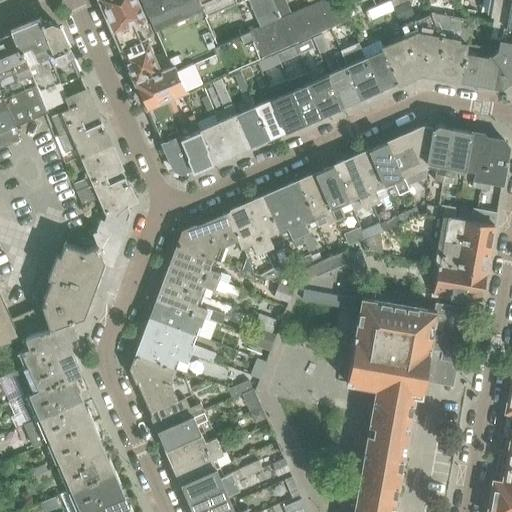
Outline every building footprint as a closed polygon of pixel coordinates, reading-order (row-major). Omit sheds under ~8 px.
[(151,36),(136,0),(99,0),(121,49),(144,39),(151,36)] [(218,45),(199,0),(141,0),(158,37),(171,66),(218,45)] [(246,0),(199,0),(218,45),(226,41),(214,14),(246,0)] [(261,58),(349,20),(353,18),(352,17),(367,10),(364,1),(366,0),(320,0),(249,31),(261,58)] [(417,14),(411,0),(392,9),(398,23),(417,14)] [(511,27),(511,0),(493,0),(491,14),(495,15),(493,24),(511,27)] [(372,19),(392,10),(388,1),(368,10),(372,19)] [(436,76),(445,24),(436,22),(432,13),(400,27),(402,30),(422,73),(425,72),(435,73),(434,76),(436,76)] [(460,81),(467,43),(470,28),(462,27),(463,18),(432,13),(436,22),(445,24),(436,76),(460,81)] [(49,44),(40,22),(41,22),(39,18),(10,30),(12,33),(8,34),(15,51),(19,50),(46,109),(66,101),(69,100),(62,85),(49,55),(53,54),(49,44)] [(70,53),(59,28),(43,22),(41,22),(40,22),(49,44),(53,54),(57,62),(59,64),(62,64),(65,63),(66,61),(66,58),(65,55),(70,53)] [(511,79),(511,27),(493,24),(491,38),(499,40),(498,51),(492,55),(511,81),(511,79)] [(422,73),(402,30),(395,33),(397,37),(381,44),(398,81),(402,83),(422,73)] [(146,107),(261,58),(249,31),(226,41),(218,45),(171,66),(158,71),(135,81),(146,107)] [(47,112),(46,109),(19,50),(15,51),(8,34),(3,36),(4,38),(0,40),(0,88),(15,126),(47,112)] [(329,48),(322,34),(313,38),(320,52),(329,48)] [(158,71),(144,39),(121,49),(135,81),(158,71)] [(398,81),(381,44),(380,40),(362,48),(375,74),(374,78),(379,90),(380,89),(383,91),(389,88),(390,85),(398,81)] [(511,81),(492,55),(488,58),(473,55),(475,45),(467,43),(460,81),(501,88),(511,81)] [(375,74),(362,48),(343,56),(347,65),(355,83),(354,86),(359,98),(362,97),(365,99),(370,96),(372,93),(379,90),(374,78),(375,74)] [(279,62),(276,54),(261,60),(264,69),(279,62)] [(354,86),(355,83),(347,65),(328,73),(336,92),(335,95),(340,107),(343,105),(346,107),(352,104),(353,101),(359,98),(354,86)] [(335,95),(336,92),(328,73),(319,77),(316,69),(306,73),(310,81),(318,99),(317,102),(322,114),(325,113),(328,115),(334,112),(335,109),(340,107),(335,95)] [(281,115),(269,89),(263,75),(255,78),(264,101),(255,105),(263,124),(262,127),(267,138),(270,137),(273,139),(278,136),(280,133),(285,131),(279,118),(281,115)] [(87,92),(81,77),(62,85),(69,100),(87,92)] [(263,124),(255,105),(243,78),(237,81),(245,101),(247,100),(250,107),(247,109),(243,101),(234,105),(245,131),(244,134),(249,146),(251,145),(254,147),(260,144),(261,141),(267,138),(262,127),(263,124)] [(245,131),(234,105),(232,106),(221,79),(213,83),(224,108),(215,112),(223,131),(222,134),(231,154),(233,153),(236,155),(242,152),(243,149),(249,146),(244,134),(245,131)] [(299,110),(300,108),(292,89),(288,81),(269,89),(281,115),(279,118),(285,131),(288,129),(291,131),(297,128),(298,125),(304,122),(299,110)] [(317,102),(318,99),(310,81),(292,89),(300,108),(299,110),(304,122),(306,121),(310,123),(315,120),(316,117),(322,114),(317,102)] [(0,88),(0,133),(14,127),(16,126),(15,126),(0,88)] [(223,131),(215,112),(206,91),(200,94),(209,116),(197,121),(208,147),(207,150),(212,162),(215,161),(218,163),(223,160),(224,157),(231,154),(222,134),(223,131)] [(109,142),(87,92),(69,100),(66,101),(69,107),(61,111),(62,112),(51,116),(59,134),(69,130),(80,155),(109,142)] [(178,111),(173,99),(168,101),(172,113),(178,111)] [(189,155),(178,130),(172,115),(172,114),(167,102),(148,110),(173,169),(181,172),(192,167),(188,159),(189,155)] [(208,147),(197,121),(196,122),(193,115),(187,118),(190,125),(178,130),(189,155),(188,159),(192,167),(193,171),(196,169),(199,171),(205,168),(206,165),(212,162),(207,150),(208,147)] [(442,179),(452,131),(447,130),(445,126),(438,125),(434,128),(434,129),(427,166),(436,168),(433,181),(443,182),(443,179),(442,179)] [(427,166),(434,129),(422,126),(411,131),(412,132),(407,135),(407,136),(404,137),(400,136),(394,139),(392,143),(388,144),(407,188),(417,183),(413,173),(427,166)] [(0,148),(20,140),(14,127),(0,133),(0,148)] [(463,172),(471,133),(469,134),(467,130),(460,129),(456,132),(452,131),(442,179),(443,179),(443,182),(451,184),(454,170),(463,172)] [(480,189),(489,138),(485,137),(483,133),(476,132),(472,135),(471,133),(463,172),(474,174),(473,176),(474,176),(472,187),(480,189)] [(502,183),(508,147),(504,140),(489,138),(480,189),(488,190),(489,181),(502,183)] [(134,199),(109,142),(80,155),(90,177),(73,184),(77,192),(93,185),(105,212),(122,204),(134,199)] [(78,157),(72,143),(60,148),(66,162),(78,157)] [(407,188),(388,144),(384,146),(380,145),(373,147),(372,151),(369,150),(385,188),(395,183),(399,191),(407,188)] [(385,188),(369,150),(368,153),(364,151),(358,154),(356,158),(352,160),(371,203),(379,199),(376,192),(385,188)] [(371,203),(352,160),(348,162),(344,160),(338,163),(336,167),(334,166),(351,203),(354,210),(371,203)] [(341,207),(351,203),(334,166),(333,168),(329,167),(323,170),(321,174),(317,175),(337,219),(345,215),(341,207)] [(337,219),(317,175),(312,177),(309,176),(302,178),(300,182),(298,181),(314,218),(315,218),(318,226),(327,222),(328,223),(337,219)] [(314,218),(298,181),(297,184),(293,182),(287,185),(285,189),(281,191),(308,251),(316,247),(305,222),(314,218)] [(308,251),(281,191),(277,193),(273,191),(266,194),(265,198),(263,197),(279,234),(289,230),(300,254),(308,251)] [(498,204),(490,203),(491,197),(479,195),(477,210),(473,209),(473,211),(459,209),(457,218),(495,224),(498,204)] [(265,250),(273,246),(270,238),(279,234),(263,197),(262,199),(258,198),(251,201),(250,205),(245,206),(265,250)] [(424,212),(425,199),(414,203),(415,207),(419,214),(424,212)] [(110,263),(126,220),(130,212),(128,207),(129,207),(129,206),(124,208),(122,204),(105,212),(106,214),(104,219),(100,217),(96,228),(97,230),(93,232),(98,245),(86,248),(88,252),(103,261),(102,262),(104,262),(104,261),(110,263)] [(437,214),(438,207),(427,205),(426,212),(437,214)] [(265,250),(245,206),(241,208),(237,207),(231,209),(229,213),(228,214),(238,239),(241,247),(252,242),(259,259),(267,255),(265,250)] [(495,224),(457,218),(455,217),(457,208),(440,206),(439,215),(441,215),(437,240),(486,248),(488,241),(492,239),(495,224)] [(420,215),(419,214),(415,207),(398,215),(402,223),(420,215)] [(238,239),(228,214),(227,215),(226,213),(196,227),(195,226),(195,225),(195,226),(195,225),(182,231),(177,243),(178,244),(179,245),(178,246),(180,246),(217,260),(221,262),(226,248),(225,247),(224,245),(238,239)] [(402,223),(398,215),(380,223),(384,231),(402,223)] [(363,238),(360,229),(351,232),(354,241),(363,238)] [(349,246),(344,236),(338,239),(336,245),(338,250),(349,246)] [(488,262),(490,251),(486,248),(437,240),(433,265),(438,266),(486,274),(486,272),(482,271),(483,264),(488,262)] [(83,316),(95,285),(104,262),(102,262),(103,261),(88,252),(86,248),(83,250),(64,242),(63,246),(61,245),(52,266),(48,277),(52,278),(44,298),(46,303),(43,304),(51,327),(68,321),(83,316)] [(213,269),(217,260),(180,246),(179,247),(175,249),(173,255),(173,256),(174,260),(173,264),(228,284),(231,276),(221,272),(213,269)] [(297,285),(346,263),(342,253),(292,274),(297,285)] [(255,273),(247,258),(243,269),(255,273)] [(228,284),(173,264),(171,268),(167,270),(165,277),(167,281),(164,282),(203,296),(206,287),(214,290),(214,289),(226,293),(227,291),(238,295),(240,289),(228,284)] [(482,296),(486,274),(438,266),(433,294),(451,297),(450,299),(465,301),(465,299),(464,299),(465,293),(482,296)] [(277,277),(273,268),(259,275),(272,280),(277,277)] [(199,305),(203,296),(164,282),(165,284),(162,286),(159,292),(161,296),(159,300),(204,317),(221,324),(225,315),(199,305)] [(288,302),(294,289),(279,283),(274,297),(288,302)] [(354,310),(356,299),(304,290),(302,301),(354,310)] [(393,511),(410,423),(415,395),(419,396),(422,394),(427,367),(450,370),(451,361),(453,361),(457,339),(456,339),(458,329),(462,307),(436,302),(435,310),(362,296),(357,322),(348,320),(343,351),(351,352),(346,383),(376,388),(372,410),(370,409),(368,420),(370,420),(367,438),(365,437),(363,448),(365,448),(362,465),(360,465),(358,475),(360,476),(357,493),(355,493),(353,503),(355,503),(353,511),(393,511)] [(0,345),(23,338),(51,327),(43,304),(9,319),(0,297),(0,345)] [(201,326),(204,317),(159,300),(158,305),(154,306),(151,313),(153,317),(151,318),(193,334),(197,324),(201,326)] [(272,332),(276,321),(259,314),(254,326),(272,332)] [(190,343),(193,334),(151,318),(152,320),(148,322),(145,328),(147,332),(146,336),(190,353),(212,361),(216,353),(190,343)] [(80,372),(67,343),(70,342),(68,336),(74,334),(68,321),(51,327),(23,338),(27,348),(20,352),(37,391),(73,375),(80,372)] [(272,343),(276,335),(254,326),(251,335),(272,343)] [(272,343),(251,335),(248,343),(269,351),(272,343)] [(190,353),(146,336),(144,341),(140,343),(138,349),(139,353),(139,355),(176,369),(180,359),(187,362),(190,353)] [(192,395),(185,378),(174,373),(176,369),(139,355),(138,354),(137,355),(136,355),(135,355),(131,368),(136,380),(137,380),(138,380),(151,410),(152,410),(153,411),(192,395)] [(256,357),(249,374),(259,378),(266,361),(256,357)] [(3,384),(19,377),(17,371),(1,378),(3,384)] [(86,411),(79,395),(76,388),(78,387),(73,375),(37,391),(28,395),(32,405),(22,409),(38,445),(48,441),(49,443),(93,422),(88,410),(86,411)] [(193,392),(214,383),(205,379),(191,388),(193,392)] [(232,398),(252,389),(249,380),(228,389),(232,398)] [(259,403),(254,392),(253,389),(240,395),(246,409),(259,403)] [(161,429),(203,410),(199,401),(195,403),(192,395),(153,411),(153,412),(152,416),(155,423),(159,424),(161,429)] [(266,418),(261,407),(250,412),(255,423),(266,418)] [(203,431),(199,422),(207,419),(203,410),(161,429),(162,433),(161,437),(164,443),(167,445),(166,447),(203,431)] [(107,459),(100,443),(97,436),(99,435),(93,422),(49,443),(69,490),(114,470),(109,458),(107,459)] [(30,429),(27,423),(16,428),(19,434),(30,429)] [(15,439),(11,430),(0,434),(0,435),(4,444),(15,439)] [(176,464),(219,445),(216,436),(207,440),(203,431),(166,447),(169,448),(167,452),(170,458),(174,460),(176,464)] [(250,441),(246,434),(233,439),(236,447),(250,441)] [(182,482),(219,466),(229,462),(225,451),(223,453),(219,445),(176,464),(178,468),(176,472),(179,479),(183,480),(182,482)] [(511,448),(505,447),(499,482),(511,484),(511,448)] [(289,471),(283,458),(272,463),(278,476),(289,471)] [(234,481),(262,468),(259,460),(223,475),(219,466),(182,482),(184,483),(183,487),(186,494),(190,495),(191,500),(234,481)] [(48,471),(45,464),(30,471),(33,478),(48,471)] [(128,507),(121,491),(118,484),(120,483),(114,470),(69,490),(70,490),(60,494),(68,511),(132,511),(130,506),(128,507)] [(51,478),(48,471),(33,478),(36,484),(51,478)] [(300,495),(292,476),(284,479),(292,498),(300,495)] [(212,511),(234,502),(230,493),(238,489),(234,481),(191,500),(193,504),(192,508),(193,511),(212,511)] [(494,481),(488,511),(511,511),(511,484),(499,482),(494,481)] [(305,511),(306,511),(301,500),(284,507),(286,511),(305,511)] [(248,511),(247,508),(238,511),(234,502),(212,511),(248,511)]
